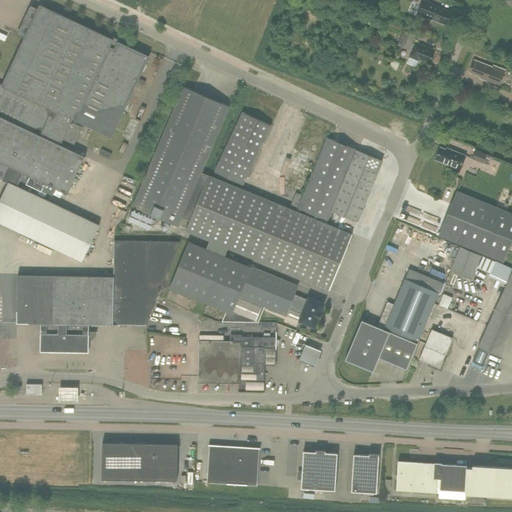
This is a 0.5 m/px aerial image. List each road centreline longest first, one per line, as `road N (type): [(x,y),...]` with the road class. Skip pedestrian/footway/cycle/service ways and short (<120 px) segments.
road 1 (primary): [(445,430),(0,411)]
road 2 (residential): [(411,152),(86,0)]
road 3 (unclassified): [(0,383),(98,377),(163,397),(325,395)]
road 4 (residential): [(325,395),(323,370),(411,152)]
road 5 (unclassified): [(325,395),(511,389)]
road 6 (residential): [(411,152),(474,0)]
